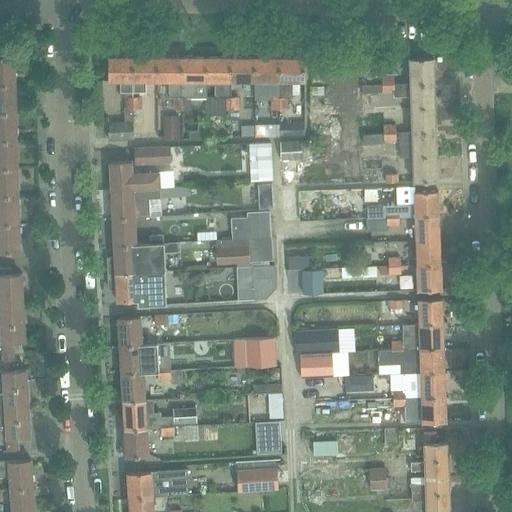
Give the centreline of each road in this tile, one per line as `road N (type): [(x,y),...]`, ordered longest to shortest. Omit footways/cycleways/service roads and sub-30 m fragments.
road 1 (residential): [(87,511),(64,160),(65,5)]
road 2 (residential): [(496,511),(478,7)]
road 3 (residential): [(65,5),(478,7)]
